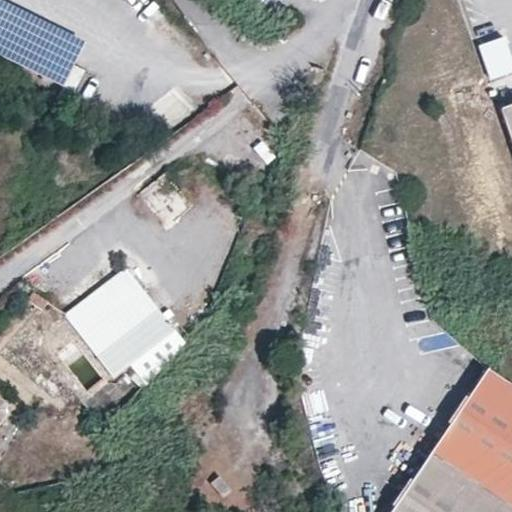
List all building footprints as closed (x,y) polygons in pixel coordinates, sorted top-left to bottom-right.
[(0,0),(0,52),(61,83),(82,40),(2,0),(0,0)] [(487,79),(511,70),(511,67),(501,34),(475,43),(487,79)] [(170,226),(188,205),(156,177),(137,197),(170,226)] [(175,332),(128,270),(65,315),(113,378),(130,365),(175,332)] [(175,332),(130,365),(145,384),(186,347),(175,332)] [(511,511),(511,386),(483,368),(386,511),(511,511)] [(0,427),(10,414),(6,402),(0,398),(0,427)]
